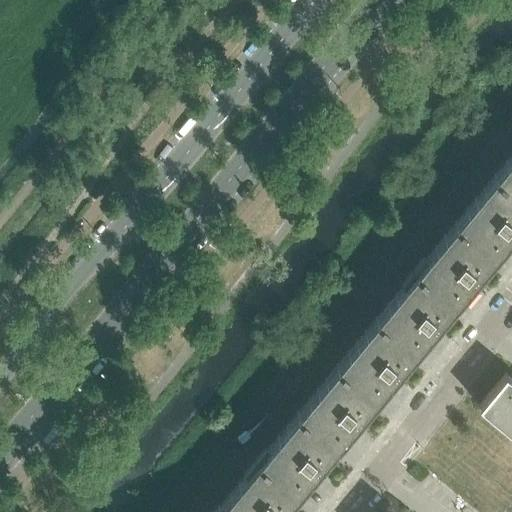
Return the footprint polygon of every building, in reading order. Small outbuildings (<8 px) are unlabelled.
[(511,153),(494,174),(511,189),(511,153)] [(511,189),(494,174),(455,222),(494,255),(511,234),(511,189)] [(485,276),(481,272),(494,255),(455,222),(415,269),(455,302),(475,279),(479,283),(485,276)] [(446,323),(441,320),(455,302),(415,269),(376,317),(416,350),(435,327),(440,331),(446,323)] [(406,371),(401,367),(416,350),(376,317),(336,364),(376,397),(396,374),(400,378),(406,371)] [(367,418),(362,414),(376,397),(336,364),(297,412),(337,445),(356,421),(361,425),(367,418)] [(511,378),(505,373),(479,405),(511,432),(511,378)] [(327,466),(323,462),(337,445),(297,412),(258,459),(297,492),(317,469),(321,473),(327,466)] [(286,511),(283,509),(297,492),(258,459),(218,507),(222,511),(286,511)]
